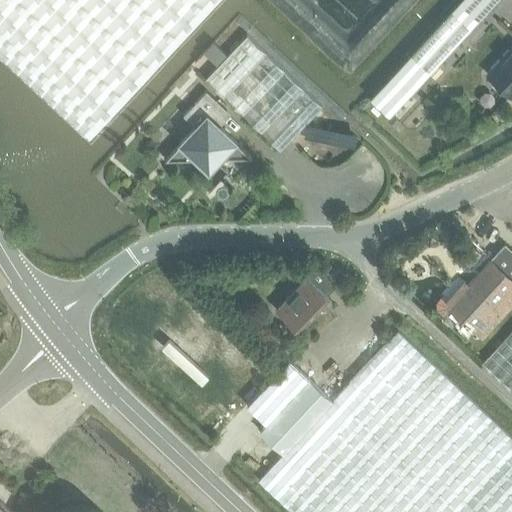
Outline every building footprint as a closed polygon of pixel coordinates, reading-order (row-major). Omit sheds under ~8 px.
[(0,0),(0,51),(89,134),(213,0),(0,0)] [(497,0),(460,0),(370,98),(389,116),(497,0)] [(206,78),(280,148),(322,103),(248,34),(206,78)] [(511,47),(488,73),(511,94),(511,47)] [(183,114),(196,126),(165,159),(198,158),(209,168),(219,157),(252,156),(215,121),(227,109),(206,90),(183,114)] [(350,130),(350,129),(348,121),(346,117),(344,114),(337,110),(329,108),(325,109),(321,110),(315,114),(312,117),(310,121),(309,129),(310,136),(314,142),(317,145),(320,148),(328,150),(335,149),(340,147),(343,145),(346,141),(348,137),(350,130)] [(468,239),(456,251),(468,263),(480,251),(468,239)] [(511,285),(511,256),(501,247),(449,304),(461,315),(454,323),(465,334),(470,328),(482,338),(494,325),(484,316),(511,285)] [(207,290),(219,277),(207,265),(194,278),(207,290)] [(307,276),(276,308),(298,329),(329,296),(326,294),(336,284),(316,265),(308,265),(302,272),(307,276)] [(511,511),(511,436),(397,329),(333,400),(284,453),(260,479),(294,511),(511,511)] [(511,329),(482,363),(511,390),(511,329)] [(333,400),(297,366),(289,358),(246,404),(254,412),(265,422),(258,429),(284,453),(333,400)] [(15,511),(3,499),(0,502),(0,511),(15,511)] [(122,511),(110,501),(99,511),(122,511)]
